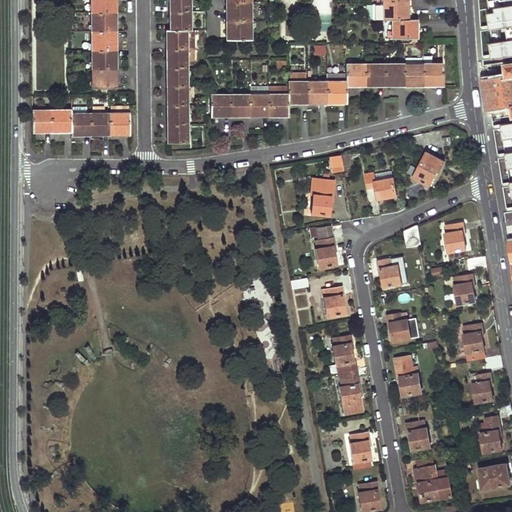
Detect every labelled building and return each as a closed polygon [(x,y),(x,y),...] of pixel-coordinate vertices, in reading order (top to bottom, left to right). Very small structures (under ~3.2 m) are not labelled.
[(115,0),(91,0),(91,13),(115,12),(115,2),(115,0)] [(190,0),(169,0),(170,2),(170,10),(191,10),(190,0)] [(250,0),(244,0),(225,0),(225,10),(225,20),(251,19),(250,0)] [(381,0),(382,3),(373,3),(373,18),(391,18),(407,18),(407,11),(407,0),(381,0)] [(511,4),(493,7),(494,11),(485,12),(490,44),(502,42),(511,40),(511,4)] [(191,10),(170,10),(170,20),(170,29),(191,29),(191,10)] [(115,12),(91,13),(91,32),(116,31),(116,20),(115,12)] [(391,18),(391,38),(416,38),(416,30),(416,18),(407,18),(391,18)] [(251,19),(225,20),(226,31),(226,39),(251,39),(251,19)] [(170,29),(166,29),(166,41),(166,48),(193,47),(193,29),(191,29),(170,29)] [(116,31),(91,32),(91,50),(116,50),(116,39),(116,31)] [(504,58),(511,57),(511,41),(502,42),(504,58)] [(504,58),(502,42),(490,44),(492,60),(484,60),(480,65),(504,58)] [(326,45),(313,46),(313,55),(326,55),(326,45)] [(193,47),(166,48),(166,58),(166,67),(187,66),(187,60),(194,60),(193,47)] [(116,50),(91,50),(91,69),(116,68),(116,59),(116,50)] [(511,57),(504,58),(480,65),(488,109),(488,122),(497,122),(497,108),(502,107),(503,117),(511,114),(511,63),(507,64),(506,61),(511,59),(511,57)] [(363,62),(345,62),(345,72),(345,85),(355,85),(355,81),(364,81),(363,62)] [(383,62),(363,62),(364,81),(364,85),(373,85),(373,81),(383,81),(383,62)] [(402,62),(383,62),(383,81),(383,85),(388,85),(393,85),(393,81),(402,81),(402,62)] [(404,62),(402,62),(402,81),(402,84),(412,84),(412,81),(422,81),(422,62),(420,62),(404,62)] [(441,62),(422,62),(422,81),(422,84),(432,84),(432,81),(442,81),(441,62)] [(187,66),(166,67),(166,76),(167,85),(187,85),(187,66)] [(116,68),(91,69),(91,88),(116,87),(116,77),(116,68)] [(289,79),(287,79),(287,85),(287,93),(288,102),(297,102),(297,98),(307,98),(307,79),(305,79),(305,71),(288,71),(289,79)] [(345,72),(326,72),(326,79),(325,99),(325,102),(336,102),(335,98),(345,98),(345,85),(345,72)] [(326,79),(307,79),(307,98),(307,102),(317,102),(316,98),(325,99),(326,79)] [(187,85),(167,85),(167,94),(167,104),(188,104),(187,85)] [(267,85),(248,85),(248,93),(267,93),(267,86),(267,85)] [(229,93),(208,93),(209,115),(219,115),(219,111),(229,111),(229,93)] [(248,93),(229,93),(229,111),(229,115),(239,115),(238,111),(249,111),(248,93)] [(267,93),(248,93),(249,111),(249,115),(258,115),(258,111),(268,111),(267,93)] [(287,93),(267,93),(268,111),(268,115),(278,115),(278,111),(288,111),(288,102),(287,93)] [(188,104),(167,104),(167,113),(167,122),(188,122),(188,104)] [(52,109),(32,109),(32,131),(42,131),(41,127),(52,128),(52,109)] [(70,109),(52,109),(52,128),(52,131),(62,132),(62,127),(70,127),(70,113),(70,109)] [(110,112),(90,113),(90,131),(90,134),(101,134),(101,131),(110,131),(110,112)] [(129,112),(110,112),(110,131),(110,134),(120,134),(120,131),(129,131),(129,112)] [(90,113),(70,113),(70,127),(70,132),(70,134),(81,134),(81,131),(90,131),(90,113)] [(188,122),(167,122),(167,131),(167,141),(188,141),(188,122)] [(511,122),(501,125),(504,139),(511,137),(511,151),(505,153),(508,168),(511,167),(511,182),(511,183),(511,189),(511,122)] [(466,133),(433,138),(435,145),(449,143),(449,145),(468,142),(466,133)] [(425,150),(413,176),(429,184),(437,168),(439,169),(440,167),(443,160),(425,150)] [(340,153),(330,155),(332,170),(343,168),(340,153)] [(391,170),(372,173),(374,180),(392,176),(391,170)] [(372,171),(365,173),(367,185),(374,184),(376,198),(396,195),(392,176),(374,180),(372,173),(372,171)] [(312,177),(311,185),(315,186),(315,193),(313,193),(311,211),(328,213),(330,196),(332,196),(334,179),(312,177)] [(446,231),(444,231),(447,250),(465,247),(462,230),(463,230),(462,221),(445,224),(446,231)] [(329,224),(316,226),(318,238),(331,236),(329,224)] [(417,224),(404,230),(406,246),(420,243),(417,224)] [(316,246),(314,247),(318,266),(335,264),(332,246),(334,245),(332,236),(331,236),(318,238),(315,239),(316,246)] [(485,255),(467,258),(469,268),(487,266),(485,255)] [(394,256),(377,259),(379,269),(380,269),(383,285),(401,282),(397,264),(395,264),(394,256)] [(455,283),(453,284),(456,303),(474,300),(471,283),(473,282),(471,273),(454,276),(455,283)] [(306,276),(290,279),(291,287),(308,284),(306,276)] [(325,295),(322,295),(326,314),(343,311),(340,293),(342,293),(341,284),(323,288),(325,295)] [(400,311),(386,314),(389,326),(390,326),(393,339),(411,336),(408,318),(407,317),(401,318),(400,311)] [(413,317),(408,318),(411,336),(417,335),(413,317)] [(465,332),(463,333),(466,353),(484,350),(485,357),(500,354),(500,353),(499,345),(483,348),(481,331),(482,331),(480,322),(464,325),(465,332)] [(334,344),(332,344),(335,364),(328,365),(329,372),(337,370),(338,370),(355,367),(354,359),(351,359),(349,342),(351,341),(349,333),(333,336),(334,344)] [(414,338),(389,342),(391,348),(414,343),(414,338)] [(394,357),(395,362),(397,377),(400,377),(403,394),(422,391),(418,371),(417,365),(412,366),(410,354),(394,357)] [(485,357),(483,357),(485,368),(502,365),(500,354),(485,357)] [(355,367),(338,370),(341,385),(339,385),(343,412),(360,408),(357,390),(359,390),(355,367)] [(489,372),(470,375),(474,401),(492,398),(489,381),(491,381),(489,372)] [(486,430),(479,432),(482,450),(501,447),(498,429),(499,429),(496,417),(511,413),(511,410),(509,402),(495,405),(496,414),(484,416),(485,424),(488,423),(489,430),(486,430)] [(446,407),(433,409),(434,416),(441,415),(441,418),(448,417),(446,407)] [(423,419),(405,422),(407,431),(409,431),(411,448),(429,445),(426,426),(424,426),(423,419)] [(350,441),(347,441),(352,468),(371,465),(366,440),(367,440),(365,431),(349,434),(350,441)] [(432,455),(415,458),(417,466),(433,463),(432,455)] [(469,459),(461,460),(463,470),(470,468),(469,459)] [(507,461),(479,465),(482,486),(510,482),(507,461)] [(417,466),(413,466),(415,482),(418,481),(420,498),(451,494),(447,468),(434,470),(433,463),(417,466)] [(358,489),(356,490),(360,509),(377,506),(374,488),(376,488),(375,480),(357,483),(358,489)]
